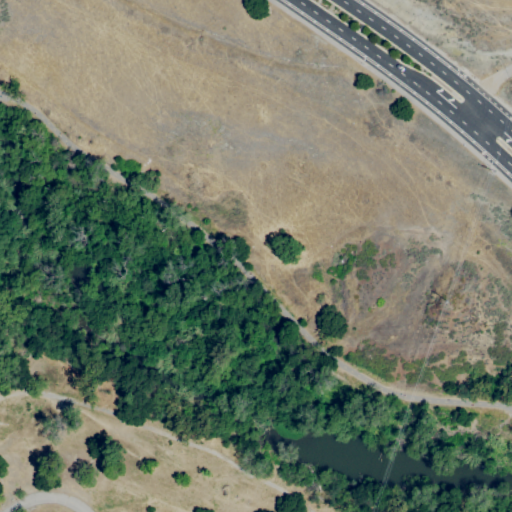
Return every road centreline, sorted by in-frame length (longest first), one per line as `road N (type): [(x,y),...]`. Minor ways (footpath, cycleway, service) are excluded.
road 1 (secondary): [(488,111),(340,0)]
road 2 (secondary): [(295,0),(431,97)]
